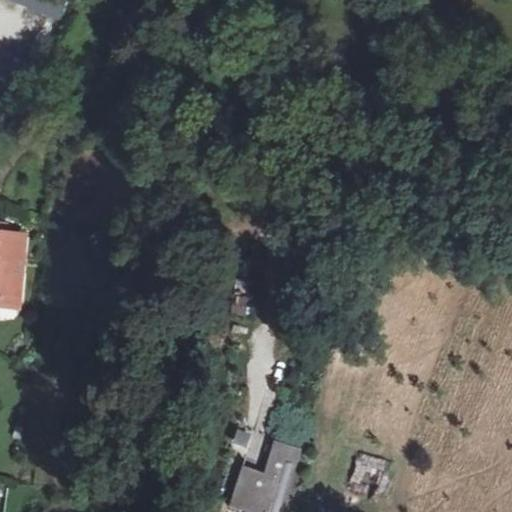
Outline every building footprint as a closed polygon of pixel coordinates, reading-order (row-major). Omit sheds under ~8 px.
[(12,0),(12,2),(64,20),(71,0),(12,0)] [(265,40),(277,47),(280,37),(268,31),(265,40)] [(0,310),(6,311),(13,239),(0,237),(0,310)] [(259,511),(297,511),(319,444),(289,435),(275,476),(254,469),(241,506),(259,511)] [(359,455),(351,483),(377,491),(386,463),(359,455)]
